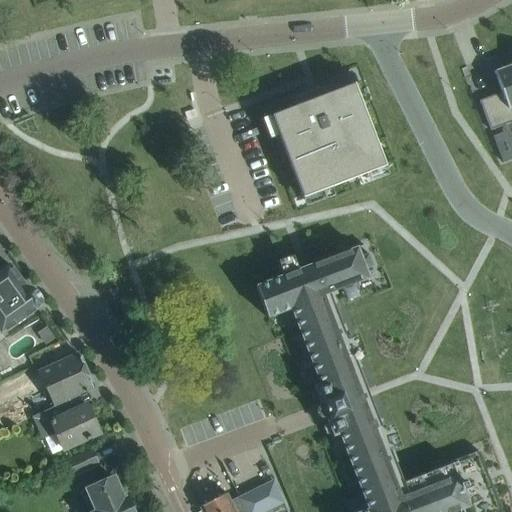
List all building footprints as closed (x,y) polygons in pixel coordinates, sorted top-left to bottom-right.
[(501,92),(479,101),(490,131),(511,122),(511,57),(499,63),(501,69),(496,71),(493,72),(501,92)] [(274,115),(271,116),(272,119),(275,124),(274,125),(275,127),(276,127),(278,133),(279,136),(281,142),(282,145),(282,144),(285,150),(284,150),(287,157),(289,162),(291,169),(292,169),(294,174),(293,175),(296,181),(298,186),(298,187),(299,189),(300,189),(302,195),(301,195),(302,198),(305,197),(311,194),(311,195),(314,194),(314,193),(320,191),(323,190),(322,190),(328,188),(334,186),(334,185),(340,183),(340,184),(347,181),(352,178),(353,179),(359,177),(359,176),(364,174),(365,174),(367,173),(373,171),(376,170),(382,167),(382,168),(385,167),(384,164),(383,164),(381,158),(380,155),(378,149),(353,84),(333,92),(327,95),(327,94),(326,95),(323,89),(324,89),(323,87),(321,88),(297,97),(295,98),(296,99),(299,105),(297,106),(291,109),(291,108),(288,109),(288,110),(283,112),(282,112),(280,113),(274,115)] [(256,287),(255,287),(267,318),(291,309),(320,385),(316,386),(314,387),(315,390),(319,399),(320,402),(323,401),(323,403),(325,402),(325,404),(326,404),(328,409),(331,416),(330,416),(331,418),(330,418),(330,420),(327,421),(328,424),(332,433),(333,436),(335,435),(338,433),(368,510),(362,511),(455,511),(462,509),(462,511),(501,511),(478,451),(449,462),(450,464),(402,483),(395,463),(396,463),(394,457),(392,450),(390,451),(385,437),(382,430),(383,429),(380,422),(381,421),(380,420),(371,423),(370,420),(365,408),(365,406),(361,397),(357,387),(357,386),(352,374),(351,371),(360,368),(359,366),(356,359),(354,359),(351,351),(346,338),(348,337),(343,325),(342,326),(333,305),(335,304),(332,296),(336,295),(335,291),(368,279),(364,270),(372,267),(364,245),(320,262),(298,271),(256,287)] [(0,269),(0,334),(0,335),(38,307),(39,306),(40,300),(32,289),(27,288),(26,289),(8,264),(0,269)] [(50,346),(27,356),(33,369),(56,359),(50,346)] [(24,399),(0,409),(0,414),(6,427),(31,416),(31,417),(72,399),(79,396),(78,395),(93,388),(78,354),(23,377),(30,392),(38,389),(39,393),(46,390),(49,397),(27,407),(24,399)] [(77,409),(72,399),(31,417),(38,432),(52,426),(62,449),(85,439),(86,441),(91,438),(90,437),(99,433),(86,405),(77,409)] [(68,461),(74,475),(97,465),(91,451),(68,461)] [(113,478),(81,492),(89,511),(132,511),(126,498),(122,500),(113,478)] [(285,511),(273,481),(231,502),(226,493),(199,508),(200,511),(285,511)]
